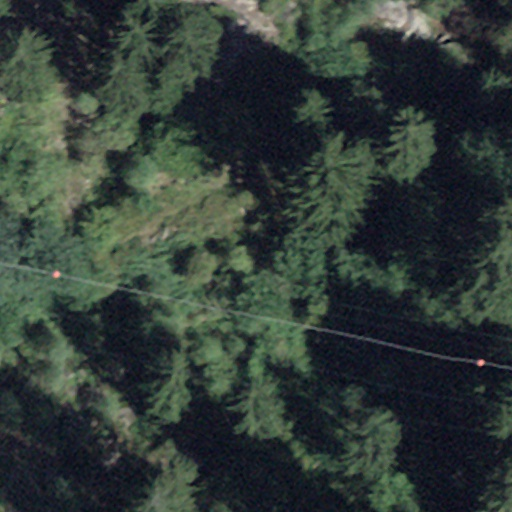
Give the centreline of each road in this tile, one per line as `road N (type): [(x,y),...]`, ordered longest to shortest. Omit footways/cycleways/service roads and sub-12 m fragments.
road 1 (motorway): [(0,159),(511,216)]
road 2 (motorway): [(511,59),(0,3)]
